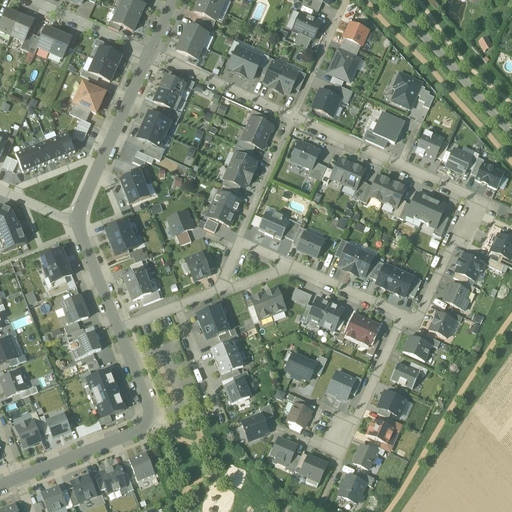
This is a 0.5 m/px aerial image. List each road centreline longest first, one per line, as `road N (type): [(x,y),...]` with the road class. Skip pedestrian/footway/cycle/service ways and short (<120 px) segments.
road 1 (residential): [(294,117),(472,197),(417,322),(402,315)]
road 2 (residential): [(149,52),(78,222)]
road 3 (residential): [(388,0),(511,134)]
road 4 (residential): [(15,479),(137,433),(147,406)]
road 5 (residential): [(149,52),(294,117)]
road 6 (residential): [(402,315),(342,450)]
road 7 (residential): [(294,117),(238,242)]
road 8 (residential): [(149,52),(32,0)]
road 9 (residential): [(346,0),(294,117)]
road 10 (residential): [(289,265),(402,315)]
